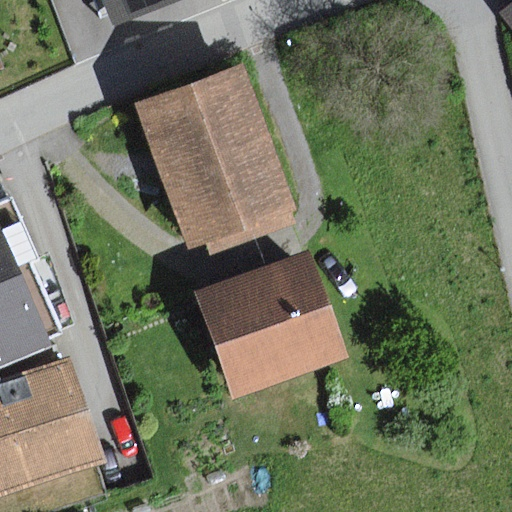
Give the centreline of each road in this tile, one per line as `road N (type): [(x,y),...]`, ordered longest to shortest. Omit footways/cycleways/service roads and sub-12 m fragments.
road 1 (residential): [(0,126),(312,0)]
road 2 (residential): [(473,0),(511,175)]
